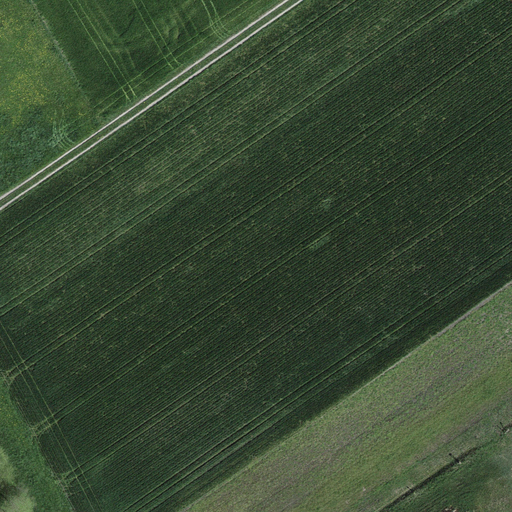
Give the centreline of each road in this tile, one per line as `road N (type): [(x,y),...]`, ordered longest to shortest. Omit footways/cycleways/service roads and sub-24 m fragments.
road 1 (track): [(300,0),(0,209)]
road 2 (track): [(511,388),(335,511)]
